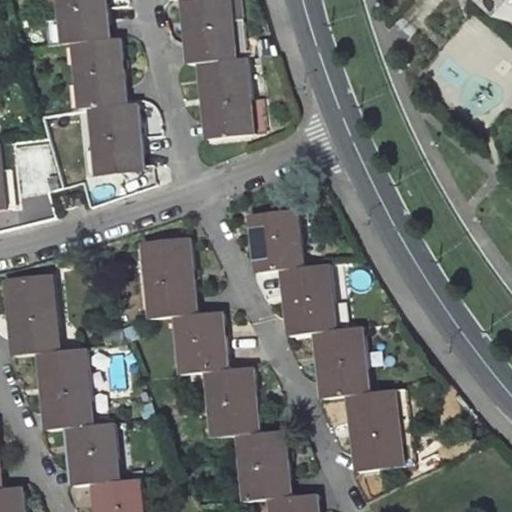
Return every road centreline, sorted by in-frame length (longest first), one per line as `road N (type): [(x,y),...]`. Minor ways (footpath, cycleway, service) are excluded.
road 1 (residential): [(203,191),(356,511)]
road 2 (unclassified): [(351,136),(459,328),(511,397)]
road 3 (residential): [(203,191),(0,257)]
road 4 (residential): [(145,0),(203,191)]
road 5 (residential): [(351,136),(203,191)]
road 6 (residential): [(0,375),(57,511)]
road 7 (unclassified): [(302,0),(351,136)]
